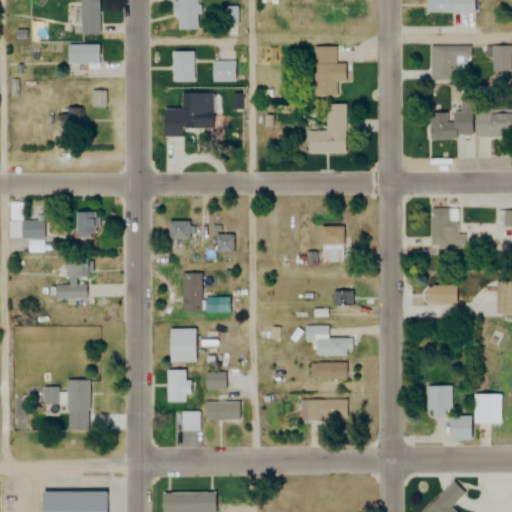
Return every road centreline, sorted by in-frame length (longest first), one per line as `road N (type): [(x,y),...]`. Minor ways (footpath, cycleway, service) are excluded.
road 1 (residential): [(511,181),(0,184)]
road 2 (residential): [(138,0),(141,511)]
road 3 (residential): [(511,460),(0,463)]
road 4 (residential): [(392,0),(395,511)]
